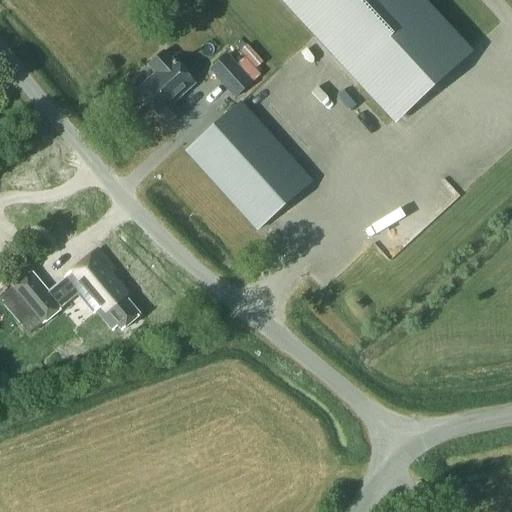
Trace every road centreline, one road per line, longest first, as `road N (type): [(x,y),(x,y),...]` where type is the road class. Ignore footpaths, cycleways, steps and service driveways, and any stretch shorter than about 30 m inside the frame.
road 1 (unclassified): [(389,443),(336,381),(166,244),(0,50)]
road 2 (unclassified): [(389,443),(511,417)]
